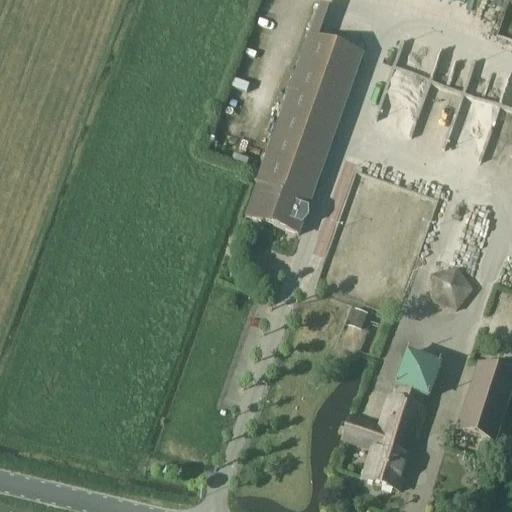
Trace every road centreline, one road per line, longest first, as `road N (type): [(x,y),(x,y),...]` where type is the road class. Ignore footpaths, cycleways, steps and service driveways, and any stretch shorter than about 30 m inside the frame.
road 1 (unknown): [(342,142),(395,23),(511,59)]
road 2 (unknown): [(486,187),(342,142)]
road 3 (tertiary): [(120,511),(0,483)]
